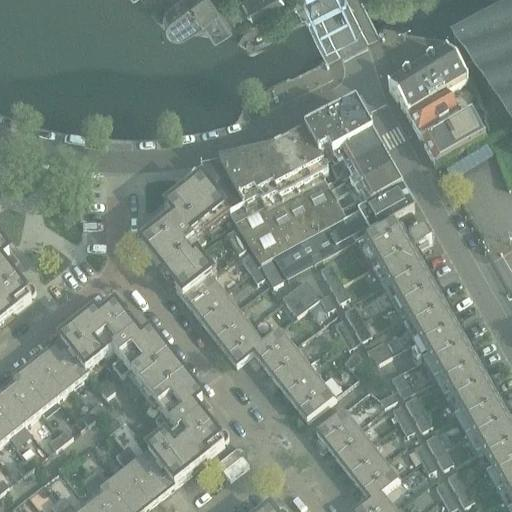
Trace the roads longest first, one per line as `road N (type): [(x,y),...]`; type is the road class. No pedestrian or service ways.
road 1 (residential): [(511,348),(367,87)]
road 2 (residential): [(118,166),(198,157),(367,87)]
road 3 (residential): [(279,460),(122,268)]
road 4 (residential): [(0,366),(122,268)]
road 5 (residential): [(0,139),(118,166)]
